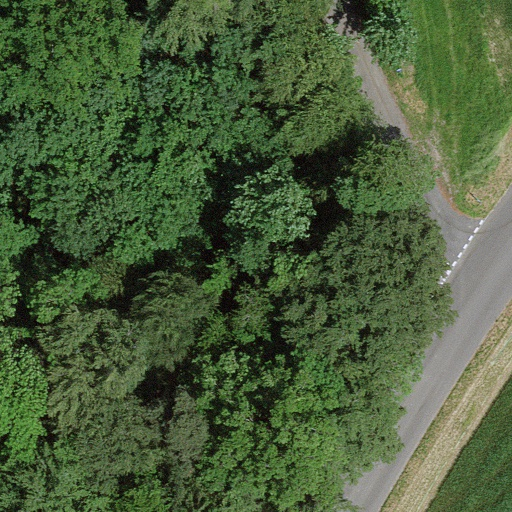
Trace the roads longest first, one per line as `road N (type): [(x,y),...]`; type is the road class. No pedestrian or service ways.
road 1 (unclassified): [(474,298),(442,256),(334,0)]
road 2 (tertiary): [(345,511),(474,298)]
